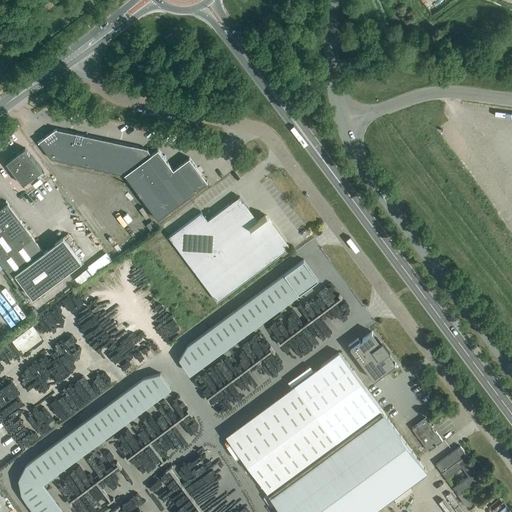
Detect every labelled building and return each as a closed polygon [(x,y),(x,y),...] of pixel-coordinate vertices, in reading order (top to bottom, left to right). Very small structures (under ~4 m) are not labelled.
[(147,149),(57,130),(56,129),(38,142),(51,159),(124,175),(158,220),(208,183),(189,158),(173,170),(158,150),(151,155),(147,149)] [(5,163),(23,186),(42,171),(25,149),(5,163)] [(169,237),(217,302),(290,247),(268,217),(260,223),(239,196),(207,221),(202,212),(169,237)] [(0,261),(11,277),(15,274),(33,298),(82,262),(64,238),(44,252),(8,203),(4,205),(3,204),(1,202),(0,201),(0,261)] [(146,225),(152,232),(157,228),(151,221),(146,225)] [(95,271),(113,258),(107,251),(89,264),(95,271)] [(13,341),(22,354),(42,339),(32,326),(13,341)] [(394,364),(387,354),(390,352),(382,341),(379,344),(372,334),(373,333),(372,332),(360,341),(358,339),(348,346),(351,349),(352,348),(375,379),(374,380),(374,381),(386,371),(388,374),(398,367),(395,364),(394,364)] [(383,411),(339,353),(287,391),(331,449),(383,411)] [(0,419),(7,434),(24,439),(35,438),(44,434),(33,411),(35,405),(41,407),(40,405),(48,408),(49,418),(53,404),(51,399),(54,392),(58,392),(55,384),(45,385),(38,383),(36,384),(35,375),(30,373),(30,369),(17,365),(10,368),(23,397),(20,397),(18,404),(8,401),(5,396),(0,399),(0,398),(0,419)] [(70,511),(45,474),(174,389),(161,370),(159,371),(16,465),(20,482),(39,511),(70,511)] [(268,494),(281,511),(372,511),(428,471),(383,411),(331,449),(268,494)] [(412,428),(429,451),(435,446),(436,446),(437,445),(436,445),(442,441),(426,418),(412,428)] [(458,494),(457,495),(466,507),(472,503),(463,492),(481,478),(465,456),(466,455),(460,446),(436,464),(446,478),(461,467),(468,476),(453,487),(458,494)] [(82,511),(104,511),(103,511),(105,504),(80,498),(80,496),(73,494),(71,502),(78,504),(77,511),(82,511)]
